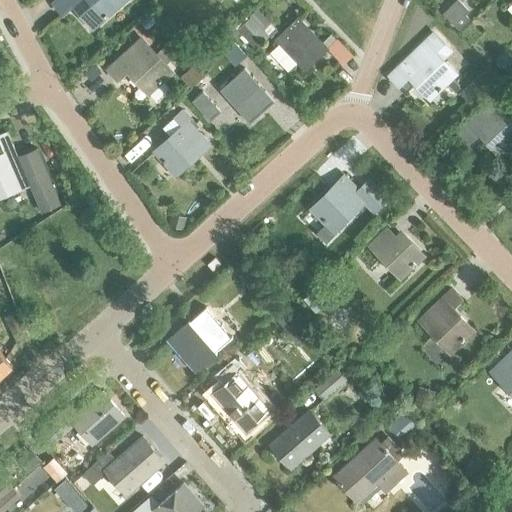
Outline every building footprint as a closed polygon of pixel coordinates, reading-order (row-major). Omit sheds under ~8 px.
[(72,5),(93,28),(125,0),(57,0),(53,4),(62,14),(72,5)] [(456,0),(443,13),(458,30),(470,19),(465,14),(468,11),(457,0),(456,0)] [(296,62),(305,71),(327,50),(298,19),(276,40),(278,43),(269,52),(287,70),(296,62)] [(431,99),(453,77),(451,75),(454,72),(442,60),(451,52),(434,34),(390,76),(399,86),(409,76),(431,99)] [(148,95),(171,73),(141,41),(109,71),(118,81),(127,73),(148,95)] [(222,92),(249,122),(273,101),(245,71),(222,92)] [(194,103),(211,121),(220,113),(204,95),(194,103)] [(500,155),(511,143),(511,121),(492,101),(459,133),(469,143),(479,133),(500,155)] [(156,152),(177,176),(210,147),(189,123),(192,120),(185,112),(176,120),(183,128),(156,152)] [(36,147),(17,155),(6,131),(0,133),(0,143),(4,152),(0,153),(0,198),(29,186),(41,212),(61,203),(36,147)] [(374,213),(389,198),(368,177),(355,189),(344,178),(312,209),(325,223),(316,232),(324,241),(334,231),(363,203),(374,213)] [(405,237),(400,243),(388,230),(370,246),(401,279),(424,257),(405,237)] [(216,255),(207,262),(213,269),(221,261),(216,255)] [(420,321),(450,354),(474,332),(453,309),(463,299),(453,289),(420,321)] [(273,315),(297,345),(307,337),(283,306),(273,315)] [(4,315),(15,342),(29,336),(17,310),(4,315)] [(169,341),(196,372),(218,353),(191,322),(169,341)] [(0,376),(12,366),(0,352),(0,376)] [(511,356),(493,374),(511,394),(511,356)] [(215,394),(246,429),(268,410),(238,376),(248,368),(238,357),(215,376),(224,386),(215,394)] [(313,388),(323,399),(346,378),(336,367),(313,388)] [(91,445),(124,417),(103,392),(78,414),(70,405),(51,421),(63,435),(74,426),(91,445)] [(387,423),(402,441),(420,426),(405,409),(387,423)] [(271,444),(291,467),(330,434),(310,411),(271,444)] [(126,495),(164,461),(143,437),(117,460),(110,451),(83,475),(93,485),(106,473),(126,495)] [(387,442),(383,446),(377,439),(336,476),(359,501),(379,482),(387,491),(407,473),(396,461),(403,455),(395,446),(392,448),(387,442)] [(44,467),(57,482),(67,474),(53,458),(44,467)] [(0,497),(12,487),(4,477),(0,480),(0,497)] [(152,511),(153,511),(154,511),(195,511),(202,506),(184,484),(159,506),(151,498),(141,507),(145,511),(152,511)] [(0,511),(1,511),(20,496),(12,487),(0,497),(0,511)] [(66,501),(76,511),(77,511),(86,504),(75,493),(66,501)]
